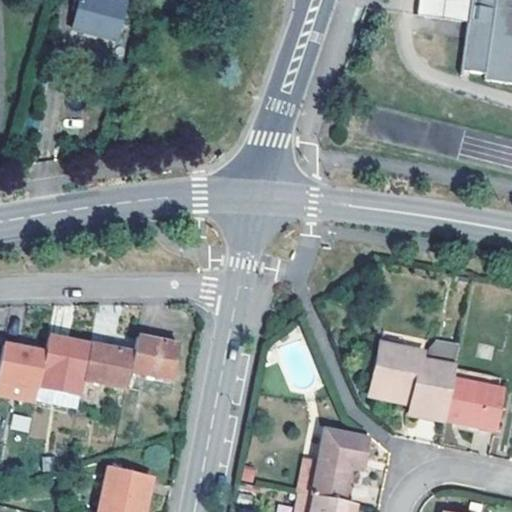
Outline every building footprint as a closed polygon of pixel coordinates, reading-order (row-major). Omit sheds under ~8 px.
[(127,2),(119,0),(79,0),(73,29),(118,40),(127,2)] [(446,0),(444,19),(495,26),(498,0),(446,0)] [(511,0),(498,0),(495,26),(487,79),(511,82),(511,0)] [(47,337),(44,352),(36,389),(79,397),(82,381),(90,345),(47,337)] [(132,353),(127,373),(171,381),(178,347),(135,338),(132,353)] [(429,355),(455,360),(456,346),(437,342),(429,355)] [(1,344),(0,351),(0,398),(33,405),(36,389),(44,352),(1,344)] [(90,345),(82,381),(124,389),(127,373),(132,353),(90,345)] [(455,360),(429,355),(381,346),(372,393),(413,401),(410,416),(445,423),(453,381),(458,361),(455,360)] [(453,381),(445,423),(496,433),(503,391),(453,381)] [(38,413),(30,433),(41,438),(49,417),(38,413)] [(317,458),(309,498),(312,499),(341,505),(348,472),(354,473),(361,474),(367,439),(322,430),(317,458)] [(309,498),(317,458),(300,455),(292,495),(294,495),(309,498)] [(108,468),(97,511),(143,511),(151,478),(108,468)] [(348,506),(354,473),(348,472),(341,505),(348,506)] [(290,511),(308,511),(312,499),(309,498),(294,495),(290,511)] [(353,511),(354,507),(348,506),(341,505),(312,499),(308,511),(353,511)]
